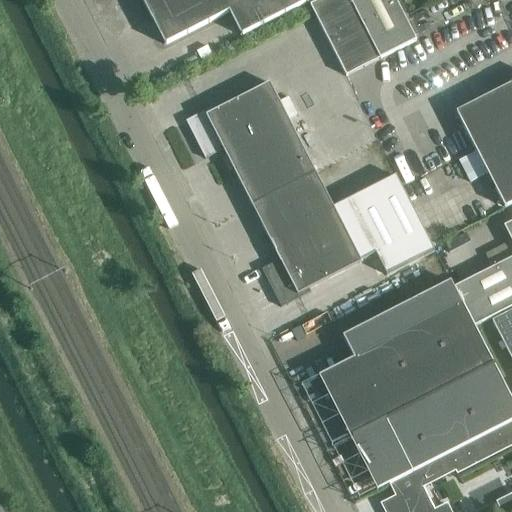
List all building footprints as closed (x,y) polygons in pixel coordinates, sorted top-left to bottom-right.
[(140,0),(151,20),(164,45),(166,46),(228,14),(240,36),(242,36),(313,0),(140,0)] [(395,0),(321,0),(309,6),(346,77),(416,41),(395,0)] [(511,83),(510,85),(456,113),(476,152),(459,160),(470,182),(487,173),(505,208),(511,204),(511,83)] [(251,207),(316,174),(269,84),(217,110),(215,107),(186,122),(193,136),(195,136),(198,143),(197,144),(205,160),(223,151),(251,207)] [(316,174),(251,207),(273,249),(279,261),(262,270),(270,287),(272,286),(275,293),(274,294),(281,308),(300,299),(311,293),(309,290),(361,263),(361,262),(375,255),(386,276),(435,252),(396,177),(333,209),(316,174)] [(511,222),(503,227),(511,243),(511,222)] [(511,258),(454,288),(474,327),(511,307),(511,258)] [(450,281),(343,338),(354,360),(385,422),(412,473),(407,475),(408,476),(449,455),(458,473),(511,445),(511,402),(510,399),(495,369),(494,366),(474,327),(454,288),(450,281)] [(511,311),(492,322),(511,360),(511,361),(511,311)] [(450,511),(446,505),(434,511),(421,488),(455,470),(457,473),(458,473),(449,455),(408,476),(414,488),(381,504),(385,511),(450,511)]
